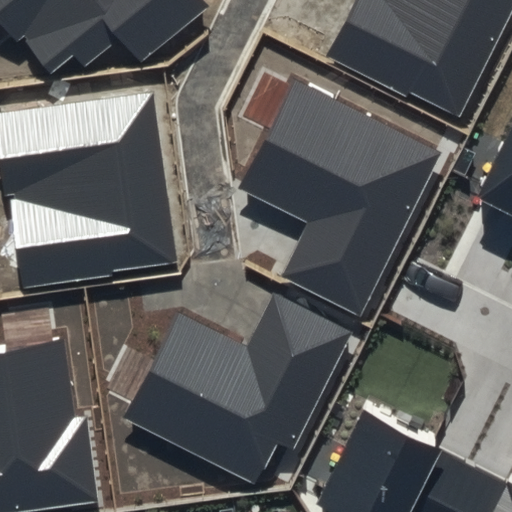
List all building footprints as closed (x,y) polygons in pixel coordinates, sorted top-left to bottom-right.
[(0,0),(0,20),(51,82),(109,33),(137,67),(207,8),(200,0),(0,0)] [(511,0),(357,0),(330,55),(461,121),(511,12),(511,0)] [(442,153),(295,80),(237,188),(307,223),(282,275),(362,316),(442,153)] [(154,91),(0,112),(0,140),(18,286),(179,262),(154,91)] [(511,127),(477,199),(511,216),(511,127)] [(245,346),(178,314),(124,417),(257,487),(280,444),(293,452),(353,331),(273,292),(245,346)] [(0,511),(22,511),(97,502),(84,415),(72,416),(59,335),(0,343),(0,511)] [(511,511),(511,473),(368,402),(320,494),(355,511),(511,511)]
